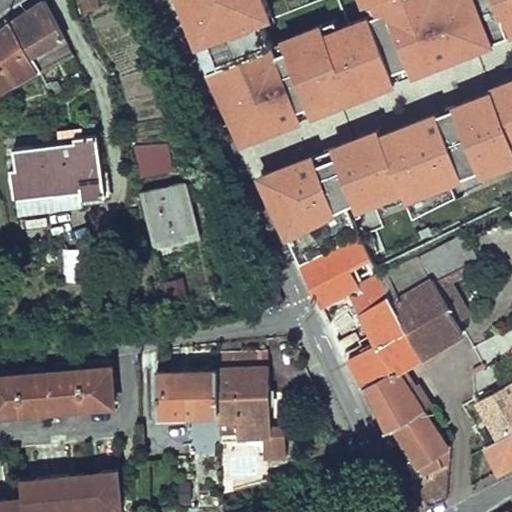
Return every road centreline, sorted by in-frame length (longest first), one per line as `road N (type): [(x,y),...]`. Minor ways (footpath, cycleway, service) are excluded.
road 1 (residential): [(143,0),(292,315)]
road 2 (residential): [(0,347),(198,332),(292,315)]
road 3 (residential): [(459,511),(464,439),(439,364),(505,304)]
road 4 (unknown): [(0,444),(137,437),(150,336)]
road 5 (residential): [(292,315),(373,448),(399,511)]
